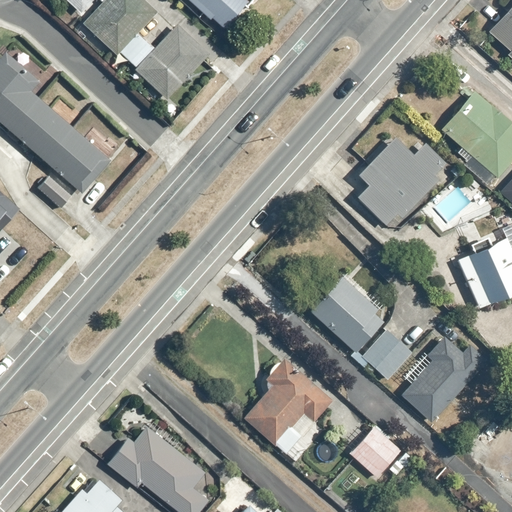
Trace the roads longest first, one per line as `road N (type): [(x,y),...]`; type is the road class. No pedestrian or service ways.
road 1 (secondary): [(423,0),(0,480)]
road 2 (secondary): [(0,403),(208,169)]
road 3 (residential): [(208,169),(39,20),(0,1)]
road 4 (secondary): [(208,169),(358,0)]
